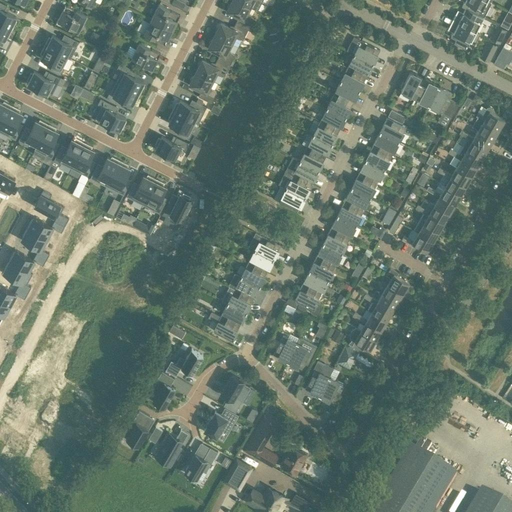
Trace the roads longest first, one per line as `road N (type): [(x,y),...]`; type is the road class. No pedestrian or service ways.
road 1 (residential): [(245,357),(406,36)]
road 2 (tertiary): [(346,511),(511,229)]
road 3 (residential): [(345,451),(511,170)]
road 4 (residential): [(91,232),(0,397)]
road 5 (residential): [(132,152),(209,0)]
road 6 (residential): [(4,88),(132,152)]
road 7 (residential): [(345,451),(336,451),(245,357)]
